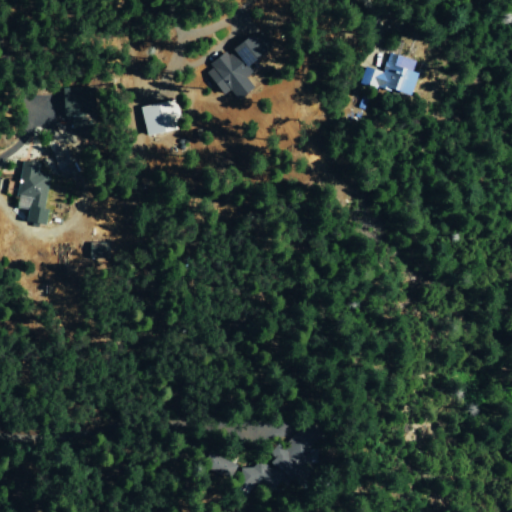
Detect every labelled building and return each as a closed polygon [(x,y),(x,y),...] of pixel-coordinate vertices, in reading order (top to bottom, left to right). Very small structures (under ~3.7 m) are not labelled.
[(228,51),(201,69),(219,97),(228,91),(234,101),(250,90),(238,71),(264,54),(252,35),(228,51)] [(407,97),(413,73),(409,72),(413,61),(385,53),(380,72),(362,67),(357,84),(407,97)] [(138,107),(142,137),(174,132),(170,103),(138,107)] [(42,226),(44,211),(43,211),(50,172),(19,167),(11,209),(25,211),(22,223),(42,226)] [(238,467),(240,489),(273,486),(277,481),(296,480),(306,469),(281,447),(268,462),(269,470),(263,465),(238,467)]
